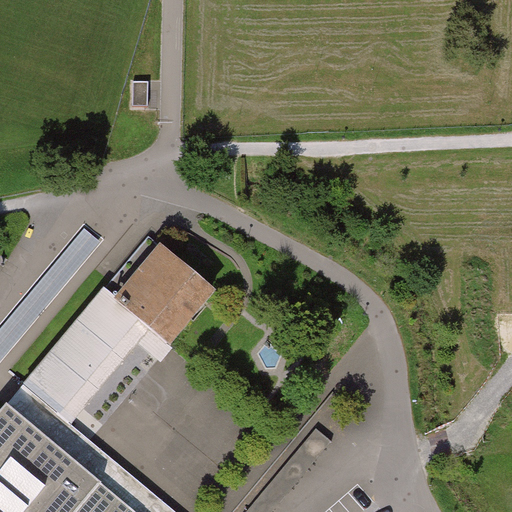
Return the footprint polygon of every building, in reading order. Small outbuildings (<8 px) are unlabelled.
[(87,227),(0,333),(0,357),(5,361),(103,240),(87,227)] [(60,413),(71,423),(134,347),(154,363),(210,295),(144,240),(25,384),(60,413)] [(139,511),(44,433),(8,403),(0,412),(0,511),(139,511)] [(44,433),(139,511),(179,511),(60,413),(44,433)] [(273,511),(337,439),(322,426),(247,511),(273,511)]
